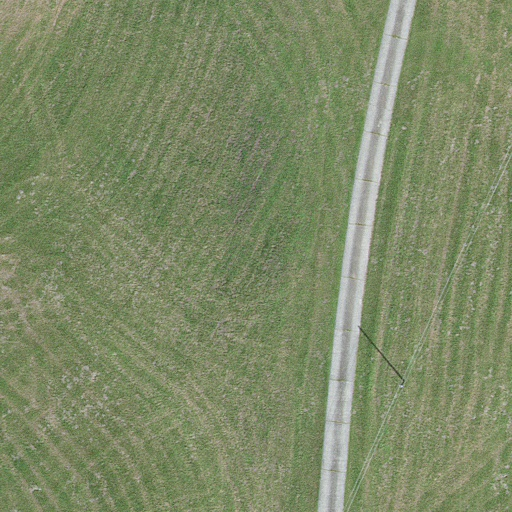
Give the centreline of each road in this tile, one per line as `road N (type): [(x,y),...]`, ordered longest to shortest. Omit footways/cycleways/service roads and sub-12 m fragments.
road 1 (trunk): [(212,511),(12,0)]
road 2 (track): [(330,511),(352,277),(404,0)]
